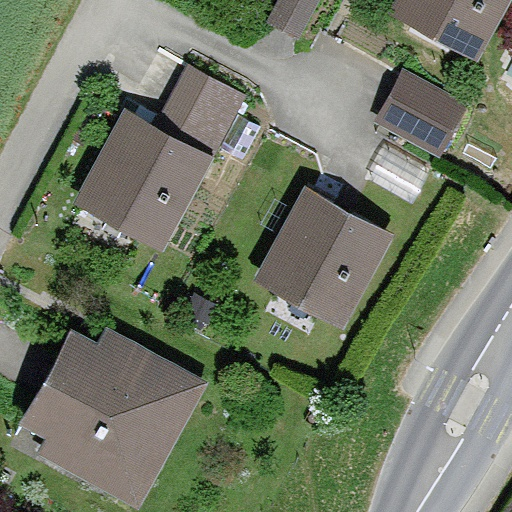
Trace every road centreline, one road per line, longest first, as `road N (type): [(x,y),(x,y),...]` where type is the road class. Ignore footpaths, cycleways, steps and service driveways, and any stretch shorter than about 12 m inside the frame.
road 1 (unknown): [(122,0),(361,148)]
road 2 (residential): [(107,0),(0,207)]
road 3 (tertiary): [(410,511),(511,319)]
